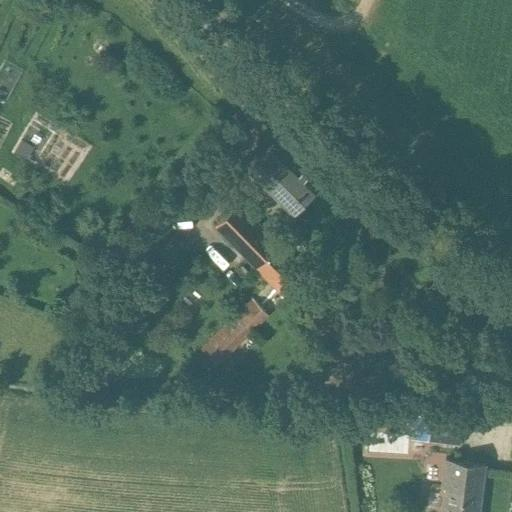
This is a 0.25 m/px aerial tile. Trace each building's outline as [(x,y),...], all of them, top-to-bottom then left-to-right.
[(34,148),(22,141),(15,152),(27,159),(34,148)] [(318,188),(275,145),(251,170),(266,185),(264,187),(268,191),(270,189),(294,213),(318,188)] [(303,268),(239,202),(215,226),(279,292),(303,268)] [(270,315),(253,297),(201,348),(219,366),(255,331),(252,329),(259,322),(261,324),(270,315)] [(464,417),(448,415),(432,415),(429,440),(461,444),(464,417)] [(479,511),(486,463),(450,459),(443,511),(479,511)]
